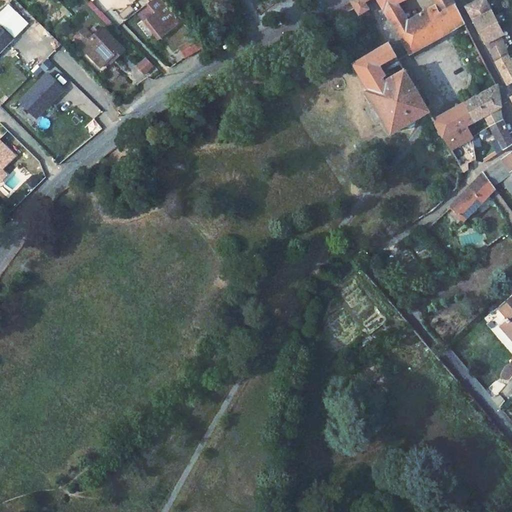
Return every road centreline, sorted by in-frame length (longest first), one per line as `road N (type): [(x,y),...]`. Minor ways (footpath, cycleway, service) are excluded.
road 1 (residential): [(415,135),(298,273),(164,511)]
road 2 (residential): [(511,144),(438,211),(377,250),(369,270),(511,440)]
road 3 (residential): [(319,0),(168,79),(79,158),(0,253)]
road 4 (residential): [(459,0),(511,120)]
